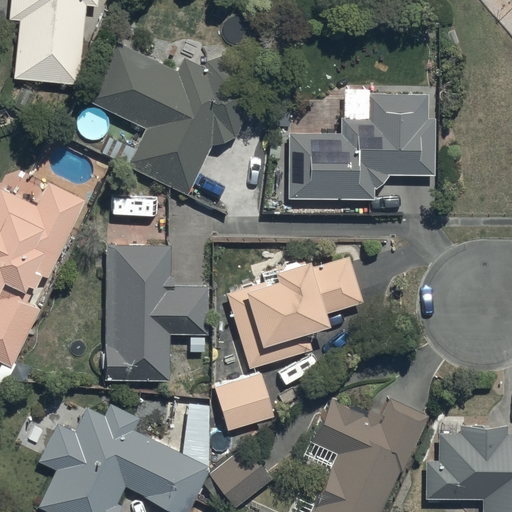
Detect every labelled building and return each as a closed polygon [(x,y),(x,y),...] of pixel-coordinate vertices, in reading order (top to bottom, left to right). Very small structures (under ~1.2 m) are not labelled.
[(7,0),(7,11),(17,12),(11,70),(75,77),(82,0),(7,0)] [(143,119),(124,157),(185,187),(209,138),(209,137),(210,137),(210,136),(211,136),(211,135),(212,135),(212,134),(213,134),(213,133),(214,133),(215,133),(215,132),(216,132),(217,131),(218,131),(219,131),(220,130),(221,130),(222,130),(223,130),(224,130),(225,130),(226,129),(227,129),(228,130),(229,130),(230,130),(231,130),(241,111),(246,114),(265,77),(234,62),(234,61),(234,60),(234,59),(233,58),(233,57),(233,56),(232,55),(231,54),(231,53),(230,52),(229,51),(228,51),(228,50),(227,49),(226,49),(225,48),(224,48),(223,47),(222,47),(220,47),(219,46),(218,46),(217,46),(216,46),(215,46),(214,47),(213,47),(212,47),(211,48),(210,48),(209,49),(208,49),(207,50),(206,51),(205,51),(201,58),(180,49),(174,62),(111,32),(83,92),(143,119)] [(339,124),(285,124),(285,189),(370,189),(370,179),(386,167),(431,167),(431,110),(425,110),(425,86),(366,86),(366,108),(339,108),(339,124)] [(47,269),(84,187),(48,169),(41,182),(19,170),(0,175),(0,353),(9,358),(34,302),(23,297),(38,265),(47,269)] [(167,238),(102,237),(103,372),(167,371),(167,326),(205,326),(205,279),(170,279),(170,266),(168,266),(167,238)] [(242,278),(222,284),(238,337),(231,339),(239,368),(211,376),(224,422),(271,408),(258,363),(253,364),(252,359),(310,342),(301,314),(326,307),(325,303),(359,293),(345,247),(310,258),(306,243),(270,253),(272,259),(251,265),(251,268),(240,272),(242,278)] [(329,388),(300,447),(328,461),(326,465),(324,464),(309,495),(312,496),(304,511),(375,511),(425,406),(386,388),(378,405),(366,401),(365,403),(329,388)] [(54,415),(35,453),(53,461),(35,498),(62,511),(112,511),(119,498),(114,495),(123,478),(142,487),(141,489),(184,510),(206,464),(206,396),(167,395),(164,438),(130,420),(136,409),(108,395),(101,408),(84,399),(71,424),(54,415)] [(435,452),(422,452),(422,490),(480,491),(480,511),(511,511),(511,424),(505,425),(505,414),(457,414),(457,425),(435,425),(435,452)] [(246,436),(208,466),(210,470),(202,477),(219,499),(226,493),(231,499),(271,468),(246,436)]
